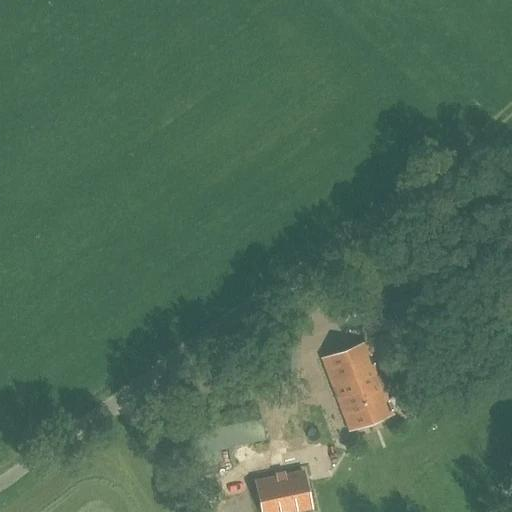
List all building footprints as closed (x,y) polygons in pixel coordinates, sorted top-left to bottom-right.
[(422,240),(350,270),(365,306),(437,276),(422,240)] [(429,296),(426,289),(388,304),(405,344),(419,338),(421,344),(446,333),(436,311),(444,308),(437,293),(429,296)] [(349,430),(393,414),(365,341),(322,358),(349,430)] [(271,347),(271,381),(292,381),(292,347),(271,347)] [(192,455),(264,440),(257,408),(186,423),(192,455)] [(320,511),(315,481),(267,489),(271,511),(320,511)]
